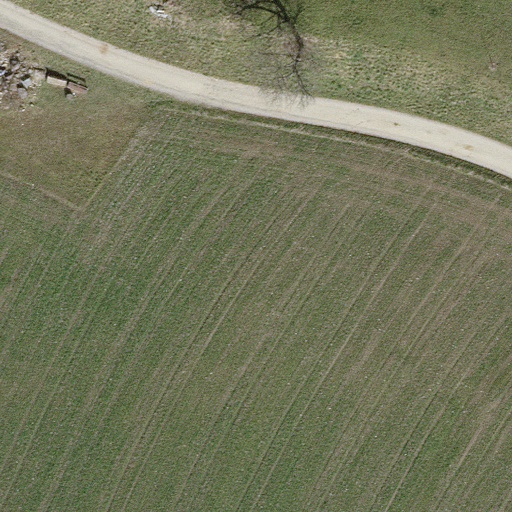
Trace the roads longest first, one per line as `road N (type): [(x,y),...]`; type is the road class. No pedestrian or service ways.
road 1 (track): [(511,164),(450,139),(188,84)]
road 2 (track): [(188,84),(108,62),(0,7)]
road 3 (track): [(188,84),(11,141),(0,135)]
